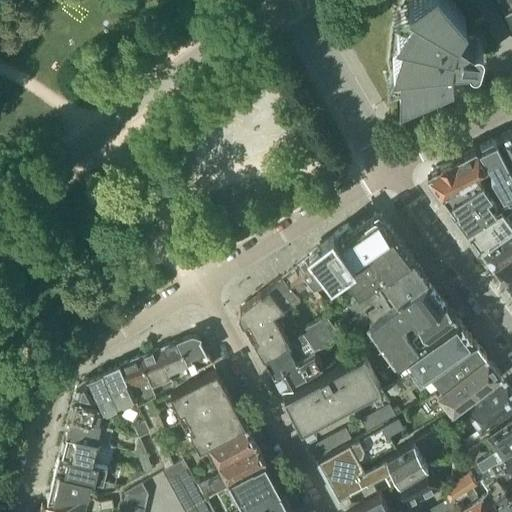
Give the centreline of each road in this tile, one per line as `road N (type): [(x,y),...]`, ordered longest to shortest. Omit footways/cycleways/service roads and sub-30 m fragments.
road 1 (residential): [(201,284),(64,368),(19,511)]
road 2 (residential): [(325,511),(201,284)]
road 3 (residential): [(201,284),(392,167)]
road 4 (residential): [(511,329),(392,167)]
road 5 (residential): [(392,167),(289,0)]
road 6 (residential): [(392,167),(511,105)]
